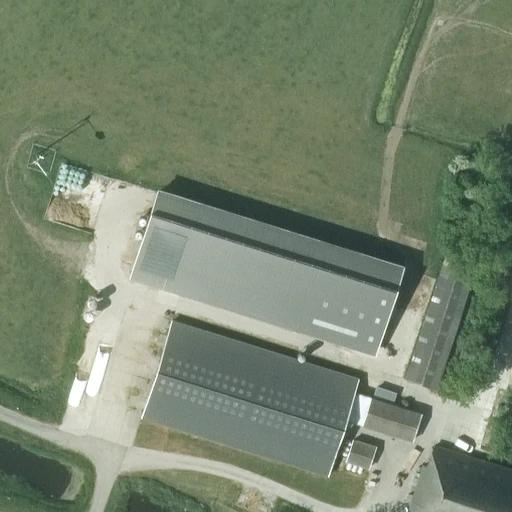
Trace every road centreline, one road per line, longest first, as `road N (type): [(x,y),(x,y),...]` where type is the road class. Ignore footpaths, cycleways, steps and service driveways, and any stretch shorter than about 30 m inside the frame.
road 1 (track): [(115,454),(161,308),(388,377),(419,285)]
road 2 (unclassified): [(96,511),(115,454),(0,413)]
road 3 (track): [(388,377),(432,406),(493,422),(511,362)]
